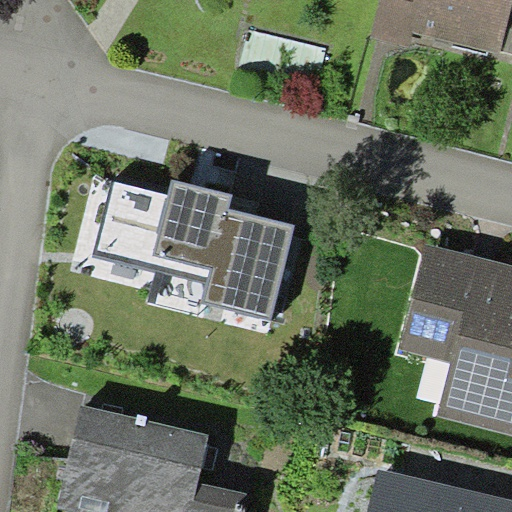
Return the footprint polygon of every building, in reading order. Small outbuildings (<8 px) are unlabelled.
[(511,0),(380,0),(371,34),(410,44),(414,30),(501,52),(501,51),(511,53),(511,0)] [(232,194),(173,179),(169,194),(113,180),(94,254),(208,283),(203,303),(271,320),(295,225),(229,208),(232,194)] [(511,263),(426,242),(399,348),(449,361),(435,415),(511,435),(511,263)] [(104,403),(102,410),(121,415),(123,407),(104,403)] [(102,410),(80,405),(56,507),(76,511),(245,511),(248,493),(199,482),(209,435),(121,415),(102,410)] [(511,511),(511,499),(379,469),(369,511),(511,511)]
